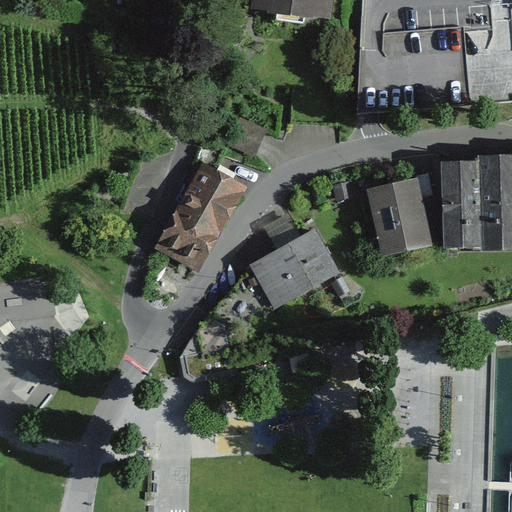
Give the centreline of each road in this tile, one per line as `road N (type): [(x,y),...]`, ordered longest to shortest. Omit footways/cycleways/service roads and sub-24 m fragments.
road 1 (residential): [(160,333),(258,200),(285,177),(373,153),(511,135)]
road 2 (residential): [(155,0),(183,145),(132,304),(160,333)]
road 3 (residential): [(79,511),(103,420),(160,333)]
road 4 (track): [(183,139),(139,110),(109,104),(0,103)]
